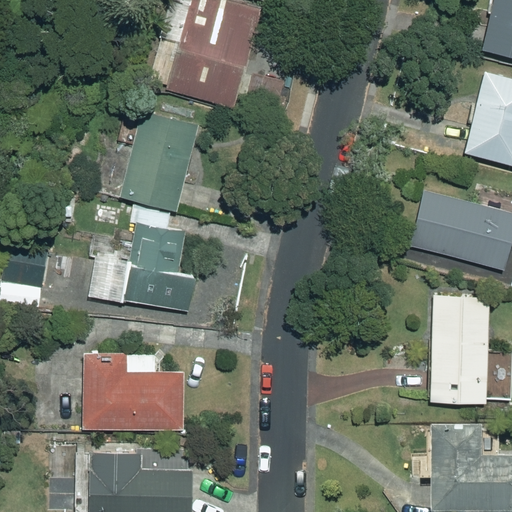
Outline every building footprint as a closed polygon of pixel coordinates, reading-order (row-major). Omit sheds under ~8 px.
[(157,87),(226,107),(255,8),(228,0),(185,0),(183,9),(180,8),(157,87)] [(511,0),(484,0),(472,48),(511,57),(511,0)] [(510,161),(511,161),(511,78),(476,69),(455,151),(509,165),(510,161)] [(110,193),(167,208),(190,121),(133,106),(110,193)] [(402,244),(497,268),(511,213),(417,188),(402,244)] [(115,299),(180,310),(186,275),(170,272),(178,230),(129,223),(115,299)] [(4,237),(0,259),(0,280),(38,287),(46,244),(4,237)] [(421,400),(478,403),(485,298),(427,294),(421,400)] [(72,427),(176,429),(177,372),(148,371),(148,355),(119,355),(119,351),(72,350),(72,427)] [(425,511),(511,511),(511,459),(477,460),(477,429),(425,429),(425,511)] [(79,449),(76,511),(181,511),(183,467),(133,466),(133,451),(79,449)]
